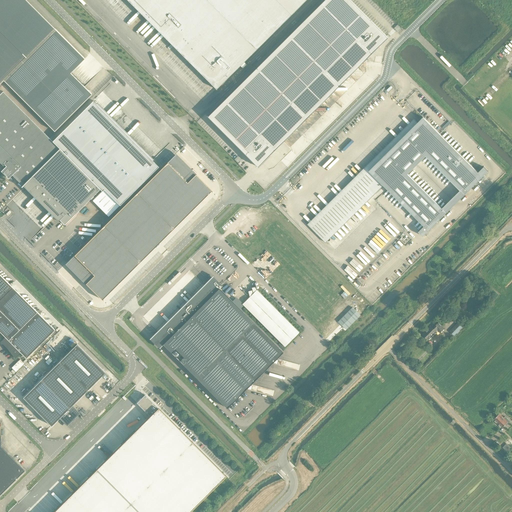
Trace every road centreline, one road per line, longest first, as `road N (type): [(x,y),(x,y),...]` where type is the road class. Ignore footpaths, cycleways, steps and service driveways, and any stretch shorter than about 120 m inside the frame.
road 1 (tertiary): [(440,0),(392,49),(380,83),(267,195),(254,200),(236,190)]
road 2 (tertiary): [(236,190),(48,0)]
road 3 (unclassified): [(100,324),(236,190)]
road 4 (unclassified): [(511,472),(387,347)]
road 5 (unclassified): [(54,453),(136,368),(100,324)]
road 6 (unclassified): [(387,347),(511,226)]
road 7 (unclassified): [(282,462),(288,446),(387,347)]
road 8 (track): [(511,497),(418,400),(408,402)]
road 9 (unclassified): [(100,324),(0,223)]
